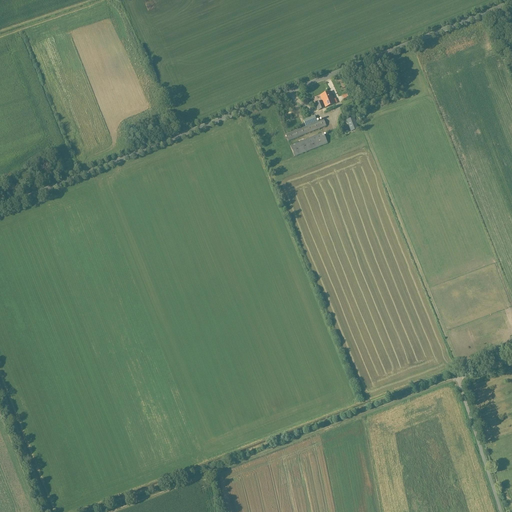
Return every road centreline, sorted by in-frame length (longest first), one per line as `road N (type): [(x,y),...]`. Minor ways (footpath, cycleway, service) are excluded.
road 1 (unclassified): [(0,207),(511,2)]
road 2 (track): [(106,511),(511,357)]
road 3 (unclassified): [(500,511),(458,378)]
